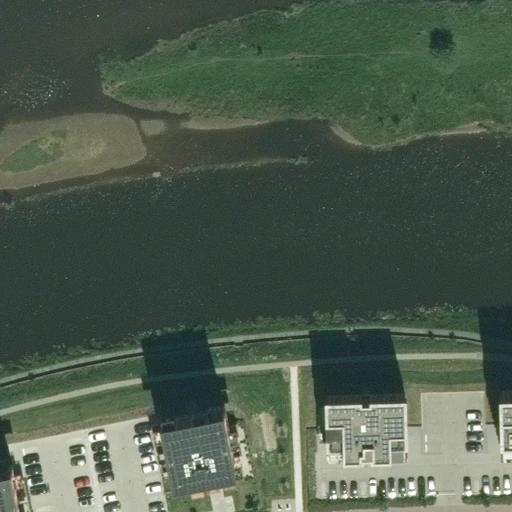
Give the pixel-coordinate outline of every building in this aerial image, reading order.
[(377,391),(393,391),(393,378),(376,379),(377,391)] [(511,390),(500,391),(501,440),(511,439),(511,390)] [(405,394),(326,396),(328,444),(343,444),(344,455),(391,454),(391,443),(406,442),(405,394)] [(225,407),(161,419),(173,483),(237,471),(225,407)] [(21,511),(12,465),(0,467),(0,511),(21,511)]
